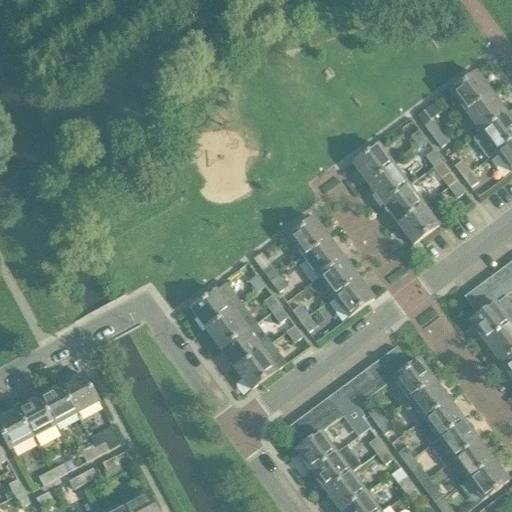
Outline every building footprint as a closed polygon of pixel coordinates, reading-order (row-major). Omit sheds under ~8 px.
[(477,75),(451,94),(467,114),(492,96),(477,75)] [(481,134),(507,116),(492,96),(467,114),(481,134)] [(437,104),(417,118),(425,127),(444,113),(437,104)] [(511,142),(511,122),(507,116),(481,134),(473,140),(488,160),(496,154),(511,142)] [(425,128),(429,133),(433,139),(441,133),(433,122),(425,128)] [(427,144),(419,133),(411,138),(420,150),(427,144)] [(442,150),(450,145),(441,133),(433,139),(442,150)] [(511,175),(511,174),(511,142),(496,154),(511,175)] [(379,147),(354,166),(369,187),(394,168),(379,147)] [(434,154),(426,160),(434,170),(442,164),(434,154)] [(462,162),(455,168),(463,179),(471,173),(462,162)] [(442,180),(450,175),(442,164),(434,170),(442,180)] [(384,206),(409,188),(394,168),(369,187),(384,206)] [(471,189),(479,184),(471,173),(463,179),(471,189)] [(465,194),(457,183),(449,189),(457,200),(465,194)] [(399,226),(424,208),(409,188),(384,206),(399,226)] [(414,247),(439,228),(424,208),(399,226),(414,247)] [(330,241),(314,220),(289,239),(304,259),(330,241)] [(344,261),(330,241),(304,259),(319,279),(344,261)] [(359,281),(344,261),(319,279),(334,299),(359,281)] [(271,267),(263,273),(271,284),(279,278),(271,267)] [(511,293),(511,281),(504,270),(494,277),(508,297),(511,293)] [(508,297),(494,277),(484,284),(498,304),(505,299),(508,297)] [(248,284),(256,295),(265,288),(257,278),(248,284)] [(279,295),(287,289),(279,278),(271,284),(279,295)] [(349,320),(374,301),(359,281),(334,299),(349,320)] [(498,304),(484,284),(475,291),(489,311),(498,304)] [(242,306),(227,286),(192,311),(207,332),(242,306)] [(465,299),(479,318),(489,311),(475,291),(465,299)] [(271,299),(263,305),(270,316),(278,310),(271,299)] [(489,311),(479,318),(471,324),(486,344),(511,326),(511,325),(511,307),(505,299),(498,304),(489,311)] [(256,326),(242,306),(207,332),(222,352),(256,326)] [(301,307),(293,313),(301,324),(309,318),(301,307)] [(270,316),(279,327),(287,321),(278,310),(270,316)] [(301,324),(308,335),(317,329),(309,318),(301,324)] [(222,352),(236,372),(271,346),(256,326),(222,352)] [(511,326),(486,344),(500,364),(511,355),(511,326)] [(303,339),(295,328),(287,334),(295,345),(303,339)] [(251,392),(286,366),(271,346),(236,372),(251,392)] [(397,349),(387,357),(401,376),(411,368),(397,349)] [(511,355),(500,364),(511,379),(511,355)] [(401,376),(387,357),(377,364),(392,383),(393,382),(401,376)] [(401,376),(393,382),(409,403),(435,384),(419,362),(411,368),(401,376)] [(392,383),(377,364),(368,371),(382,390),(392,383)] [(382,390),(368,371),(358,378),(373,398),(382,390)] [(77,416),(99,404),(85,377),(62,389),(77,416)] [(373,398),(358,378),(349,385),(363,405),(373,398)] [(435,384),(409,403),(417,414),(412,418),(418,427),(424,423),(450,403),(435,384)] [(339,392),(354,412),(363,405),(349,385),(339,392)] [(54,428),(77,416),(62,389),(39,401),(54,428)] [(344,419),(354,412),(339,392),(329,400),(344,419)] [(334,426),(344,419),(329,400),(320,407),(334,426)] [(32,440),(54,428),(39,401),(18,412),(32,440)] [(450,403),(424,423),(432,434),(426,438),(433,447),(439,443),(465,423),(450,403)] [(325,434),(334,426),(320,407),(310,414),(325,434)] [(374,411),(367,417),(375,428),(383,423),(374,411)] [(18,412),(0,421),(0,432),(10,451),(32,440),(18,412)] [(315,441),(324,434),(325,434),(310,414),(300,421),(315,441)] [(315,441),(300,421),(291,428),(306,448),(315,441)] [(368,433),(360,422),(353,427),(361,438),(368,433)] [(383,439),(391,433),(383,423),(375,428),(383,439)] [(433,447),(430,449),(445,469),(454,463),(480,443),(465,423),(439,443),(433,447)] [(306,448),(307,450),(299,457),(313,475),(339,455),(338,454),(324,434),(315,441),(306,448)] [(375,442),(368,447),(376,459),(384,453),(375,442)] [(111,452),(107,443),(94,449),(99,458),(111,452)] [(480,443),(454,463),(468,483),(495,463),(480,443)] [(338,454),(339,455),(313,475),(327,495),(354,475),(353,474),(362,468),(346,448),(338,454)] [(94,449),(82,456),(87,464),(99,458),(94,449)] [(404,450),(396,456),(405,468),(413,462),(404,450)] [(384,470),(392,464),(384,453),(376,459),(384,470)] [(107,474),(115,470),(111,461),(103,466),(107,474)] [(412,478),(420,472),(413,462),(405,468),(412,478)] [(495,463),(468,483),(483,502),(502,488),(509,483),(495,463)] [(67,475),(63,466),(50,473),(55,482),(67,475)] [(98,468),(103,476),(107,474),(103,466),(98,468)] [(98,480),(93,471),(80,478),(85,487),(98,480)] [(50,473),(38,479),(43,488),(55,482),(50,473)] [(346,511),(369,495),(354,475),(327,495),(340,511),(346,511)] [(80,478),(69,484),(74,493),(85,487),(80,478)] [(405,481),(397,487),(406,498),(414,493),(405,481)] [(18,482),(9,486),(10,488),(16,499),(24,494),(18,482)] [(10,488),(4,492),(9,502),(16,499),(10,488)] [(434,489),(426,495),(436,507),(443,501),(434,489)] [(413,508),(421,503),(414,493),(406,498),(413,508)] [(16,499),(21,510),(30,506),(24,494),(16,499)] [(41,509),(53,503),(48,494),(36,500),(41,509)] [(127,511),(156,511),(148,495),(125,507),(127,511)] [(346,511),(381,511),(369,495),(346,511)] [(499,511),(506,507),(499,498),(489,506),(494,511),(499,511)] [(439,511),(449,511),(451,511),(443,501),(436,507),(439,511)]
